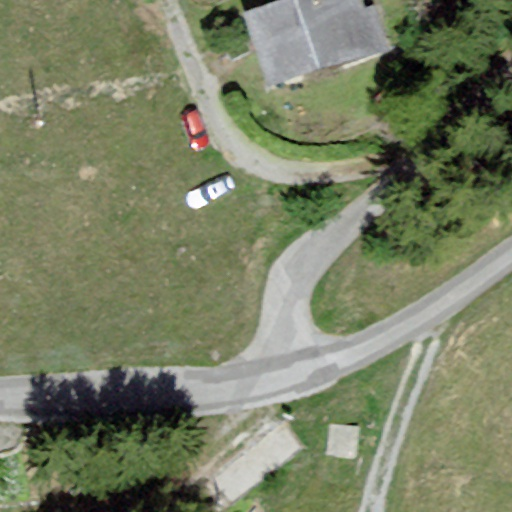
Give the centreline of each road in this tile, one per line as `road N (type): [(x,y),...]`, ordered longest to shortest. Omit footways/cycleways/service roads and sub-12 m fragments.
road 1 (unclassified): [(511,239),(439,295),(344,351),(244,394),(0,401)]
road 2 (track): [(272,385),(264,330),(294,252),(422,159),(511,54)]
road 3 (track): [(350,511),(408,335),(397,320)]
